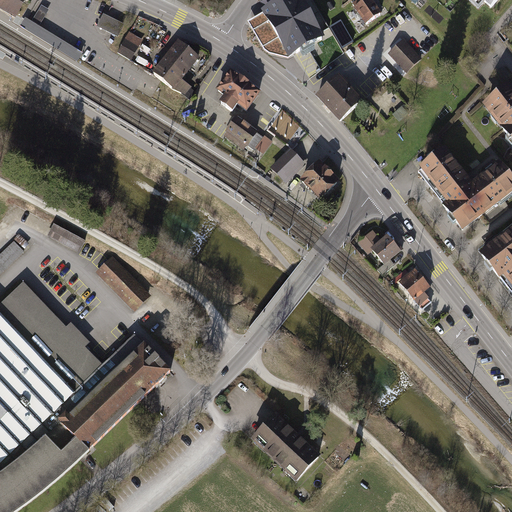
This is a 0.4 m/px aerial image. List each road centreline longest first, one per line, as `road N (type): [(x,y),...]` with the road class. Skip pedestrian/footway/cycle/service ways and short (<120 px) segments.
road 1 (track): [(0,64),(83,107),(253,217)]
road 2 (residential): [(202,396),(59,260),(41,253),(0,284)]
road 3 (track): [(437,511),(314,393),(269,377),(245,355)]
road 4 (track): [(0,184),(201,298)]
road 5 (primary): [(511,363),(377,190)]
road 6 (primary): [(377,190),(300,102),(222,41)]
road 7 (track): [(389,333),(298,276),(253,217)]
road 8 (track): [(253,217),(389,333)]
road 9 (tertiary): [(377,190),(266,330)]
road 10 (track): [(389,333),(511,463)]
road 11 (tertiary): [(67,511),(202,396)]
